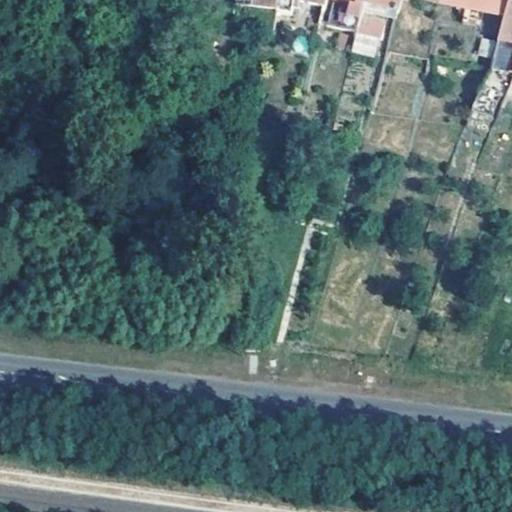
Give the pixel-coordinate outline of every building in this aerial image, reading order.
[(275,0),(273,18),(279,19),(279,14),(289,15),(293,0),(307,3),(322,6),(323,0),(275,0)] [(503,14),(506,0),(461,0),(460,5),(503,14)] [(511,0),(506,0),(503,14),(489,66),(479,89),(499,98),(502,100),(506,89),(508,90),(511,75),(511,0)] [(322,6),(307,3),(303,21),(317,25),(322,6)] [(357,16),(355,26),(354,33),(377,38),(381,22),(357,16)] [(354,33),(355,26),(348,24),(347,31),(354,33)] [(499,98),(479,89),(472,104),(492,114),(499,98)]
